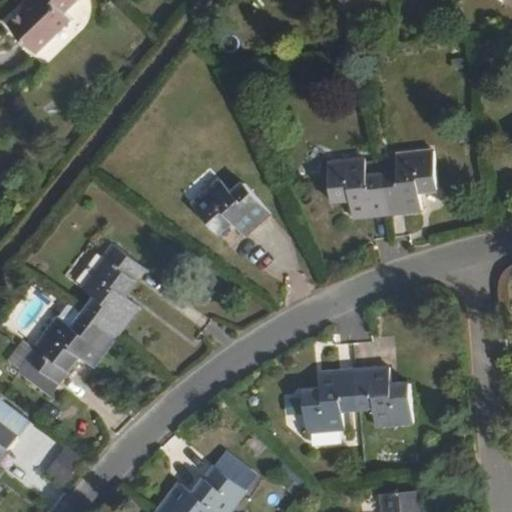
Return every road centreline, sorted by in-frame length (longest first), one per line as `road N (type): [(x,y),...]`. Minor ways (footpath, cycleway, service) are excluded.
road 1 (residential): [(77,511),(120,454),(243,346),(353,290),(475,247)]
road 2 (residential): [(475,247),(506,511)]
